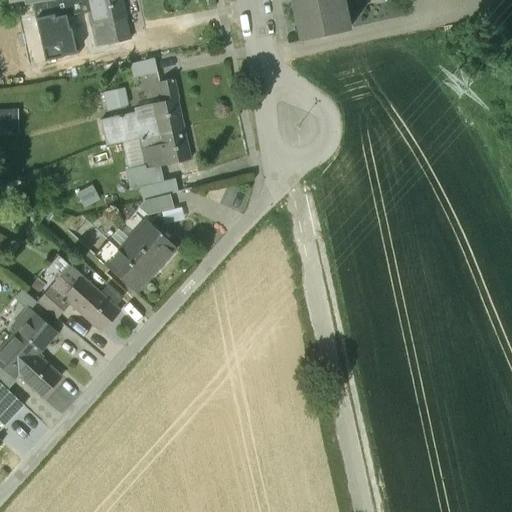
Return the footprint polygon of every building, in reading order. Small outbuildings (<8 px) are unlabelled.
[(120,0),(95,0),(96,3),(86,5),(90,25),(124,18),(120,0)] [(291,0),(300,40),(349,29),(342,0),(291,0)] [(32,54),(78,44),(76,32),(29,42),(32,54)] [(172,79),(158,82),(162,102),(152,104),(159,134),(182,129),(176,100),(177,100),(172,79)] [(0,133),(23,132),(22,108),(0,108),(0,133)] [(182,129),(159,134),(162,150),(153,152),(156,167),(189,159),(182,129)] [(167,195),(141,201),(144,216),(170,210),(167,195)] [(116,250),(105,241),(91,256),(133,294),(146,279),(141,275),(151,264),(156,268),(173,248),(146,224),(131,242),(126,238),(116,250)] [(68,267),(61,275),(72,285),(79,278),(68,267)] [(118,312),(79,278),(72,285),(61,298),(100,333),(118,312)] [(18,330),(12,337),(15,339),(0,356),(0,365),(17,381),(18,379),(41,399),(61,378),(35,355),(54,334),(28,311),(14,327),(18,330)] [(0,365),(0,385),(7,391),(17,381),(0,365)]
